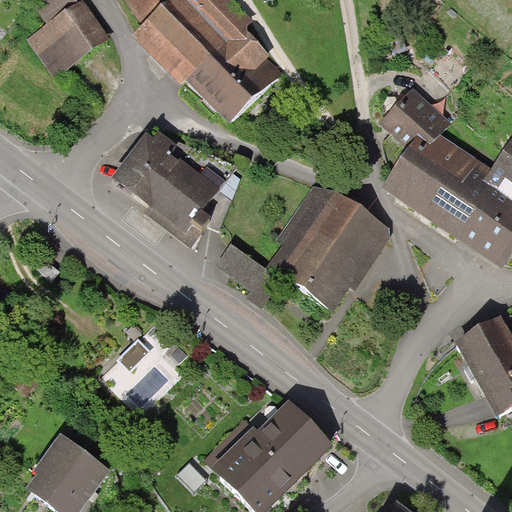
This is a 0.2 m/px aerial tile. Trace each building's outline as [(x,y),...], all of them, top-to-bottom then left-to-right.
[(49,31),(74,12),(65,0),(44,0),(35,14),(49,31)] [(174,1),(173,0),(125,0),(144,28),(174,1)] [(144,28),(135,37),(182,88),(188,82),(241,33),(248,27),(222,0),(174,0),(174,1),(144,28)] [(49,31),(29,46),(54,79),(105,40),(80,7),(74,12),(49,31)] [(281,76),(241,33),(188,82),(228,125),(281,76)] [(380,127),(411,155),(386,192),(501,269),(511,252),(511,213),(479,191),(490,174),(437,138),(447,128),(411,94),(380,127)] [(144,140),(115,177),(155,208),(149,216),(189,248),(210,221),(206,218),(221,199),(213,193),(198,181),(144,140)] [(479,191),(511,213),(511,141),(490,174),(479,191)] [(205,171),(198,181),(213,193),(221,183),(205,171)] [(230,251),(217,271),(252,294),(247,302),(261,312),(280,282),(325,311),(341,286),(348,290),(382,237),(309,191),(277,241),(285,247),(267,275),(230,251)] [(41,265),(35,272),(45,280),(51,273),(41,265)] [(511,343),(500,322),(456,346),(496,418),(511,408),(511,343)] [(254,437),(214,477),(250,511),(267,511),(327,450),(289,412),(259,442),(254,437)] [(61,440),(27,490),(60,511),(77,511),(106,470),(61,440)]
